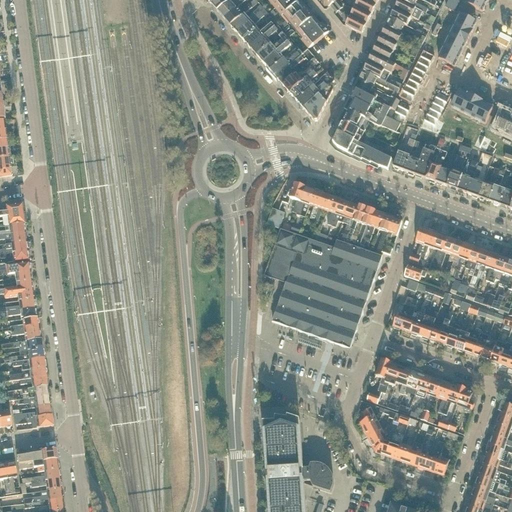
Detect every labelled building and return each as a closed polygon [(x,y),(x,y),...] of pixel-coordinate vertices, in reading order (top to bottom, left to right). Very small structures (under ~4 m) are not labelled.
[(218,12),(231,0),(216,0),(212,5),(218,12)] [(239,0),(238,1),(237,0),(231,0),(218,12),(225,20),(237,9),(246,1),(244,0),(239,0)] [(245,15),(252,8),(259,3),(256,0),(254,0),(240,13),(237,9),(225,20),(231,27),(245,15)] [(311,49),(320,42),(302,20),(286,0),(277,7),(294,27),(311,48),(310,49),(311,49)] [(311,14),(308,10),(299,0),(286,0),(302,20),(320,42),(329,34),(328,34),(311,14)] [(372,16),(377,6),(364,0),(360,0),(357,8),(372,16)] [(416,4),(418,0),(400,0),(400,1),(416,9),(423,13),(431,16),(433,12),(416,4)] [(420,0),(440,10),(442,6),(430,0),(420,0)] [(485,0),(470,0),(468,5),(483,12),(489,1),(485,0)] [(419,21),(423,13),(416,9),(400,1),(396,10),(411,18),(419,21)] [(449,3),(446,8),(457,14),(460,8),(449,3)] [(251,22),(265,10),(261,6),(248,18),(245,15),(231,27),(238,34),(251,22)] [(367,25),(372,16),(357,8),(352,18),(367,25)] [(432,17),(436,19),(440,11),(436,8),(432,17)] [(271,18),(265,10),(251,22),(238,34),(244,41),(258,29),(255,26),(265,18),(268,21),(271,18)] [(407,26),(411,18),(396,10),(392,18),(407,26)] [(462,16),(456,27),(471,35),(477,24),(462,16)] [(278,26),(277,26),(271,18),(268,21),(258,30),(258,29),(244,41),(244,42),(251,49),(278,26)] [(362,35),(367,25),(352,18),(347,27),(362,35)] [(407,27),(407,26),(392,18),(387,28),(402,36),(402,35),(409,39),(412,35),(403,31),(405,26),(407,27)] [(257,57),(284,34),(278,26),(251,49),(257,57)] [(409,29),(413,35),(419,32),(415,26),(409,29)] [(456,27),(451,38),(466,46),(471,35),(456,27)] [(398,44),(402,36),(387,28),(382,37),(398,44)] [(290,41),(284,34),(257,57),(264,64),(290,42),(290,41)] [(393,53),(398,44),(382,37),(378,46),(393,53)] [(451,38),(445,49),(461,57),(466,46),(451,38)] [(293,52),(296,49),(290,42),(264,64),(271,72),(284,60),(281,55),(289,47),(293,52)] [(389,62),(393,53),(378,46),(374,54),(389,62)] [(445,49),(440,60),(455,68),(461,57),(445,49)] [(277,79),(304,55),(301,51),(287,63),(284,60),(271,72),(277,79)] [(284,87),(315,59),(308,51),(304,55),(277,79),(284,87)] [(424,52),(421,58),(432,63),(434,58),(425,53),(424,52)] [(403,69),(389,62),(374,54),(369,63),(384,71),(392,75),(395,70),(404,74),(401,79),(405,81),(409,72),(403,69)] [(421,58),(418,64),(429,69),(432,63),(421,58)] [(321,67),(322,67),(315,59),(284,87),(290,94),(321,67)] [(380,80),(384,71),(369,63),(365,72),(380,80)] [(418,64),(415,69),(426,75),(429,69),(418,64)] [(323,72),(324,71),(321,67),(290,94),(297,102),(326,76),(323,72)] [(415,69),(412,75),(423,81),(426,75),(415,69)] [(380,80),(365,72),(360,82),(373,89),(376,83),(395,93),(392,98),(394,99),(395,100),(400,90),(394,87),(380,80)] [(335,82),(329,75),(328,74),(328,75),(326,76),(297,102),(304,109),(330,86),(335,82)] [(412,75),(409,81),(420,86),(423,81),(412,75)] [(409,81),(406,86),(417,92),(420,86),(409,81)] [(373,89),(360,82),(355,91),(385,105),(386,102),(371,94),(373,89)] [(319,122),(334,91),(330,86),(304,109),(304,110),(315,122),(319,122)] [(406,86),(403,92),(414,98),(417,92),(406,86)] [(387,118),(391,109),(389,108),(385,105),(355,91),(351,99),(387,118)] [(460,91),(453,107),(464,112),(472,97),(460,91)] [(403,92),(400,98),(411,104),(414,98),(403,92)] [(439,93),(436,99),(447,104),(450,99),(439,93)] [(472,97),(464,112),(475,118),(482,103),(472,97)] [(397,134),(400,125),(387,118),(351,99),(347,107),(348,108),(348,107),(352,109),(350,112),(350,111),(350,112),(370,123),(380,127),(397,134)] [(396,111),(398,108),(401,102),(395,100),(394,99),(389,108),(391,109),(396,111)] [(436,99),(433,105),(444,110),(447,104),(436,99)] [(401,102),(398,108),(409,113),(412,108),(401,102)] [(482,103),(475,118),(486,123),(494,108),(482,103)] [(433,105),(430,110),(441,116),(444,110),(433,105)] [(396,111),(395,113),(406,119),(409,113),(398,108),(396,111)] [(430,110),(427,116),(438,122),(441,116),(430,110)] [(365,133),(370,123),(350,112),(348,116),(347,117),(346,118),(345,120),(345,121),(344,123),(365,133)] [(394,117),(393,119),(403,125),(406,119),(395,113),(394,117)] [(511,117),(504,113),(497,129),(508,134),(511,125),(511,117)] [(427,116),(425,122),(435,127),(438,122),(427,116)] [(425,122),(421,129),(432,133),(435,127),(425,122)] [(435,127),(432,133),(438,135),(443,124),(438,122),(435,127)] [(361,141),(365,133),(344,123),(339,134),(381,155),(384,150),(366,141),(365,143),(361,141)] [(392,160),(381,155),(339,134),(334,144),(339,149),(349,155),(349,154),(352,156),(352,157),(354,157),(362,161),(363,160),(370,164),(371,164),(372,163),(379,167),(380,168),(380,167),(387,170),(388,170),(388,171),(389,171),(389,170),(392,160)] [(480,136),(474,147),(480,150),(486,138),(485,138),(480,136)] [(486,138),(480,150),(486,152),(491,141),(486,138)] [(405,172),(416,142),(411,140),(407,151),(400,149),(394,168),(393,168),(395,169),(396,170),(399,171),(400,171),(405,172)] [(415,176),(426,146),(416,142),(405,172),(410,174),(409,175),(414,177),(414,176),(415,176)] [(426,179),(427,177),(437,149),(426,146),(415,176),(418,177),(417,178),(422,180),(423,178),(426,179)] [(8,152),(7,151),(7,149),(0,149),(0,159),(10,158),(9,152),(8,152)] [(437,184),(438,180),(442,169),(435,166),(441,151),(437,149),(427,177),(426,179),(431,181),(430,183),(435,184),(435,183),(437,184)] [(458,191),(463,176),(457,174),(462,158),(458,157),(457,162),(447,187),(452,189),(452,190),(456,192),(457,191),(458,191)] [(10,159),(10,158),(0,159),(0,168),(11,167),(10,164),(11,164),(11,159),(10,159)] [(447,187),(457,162),(452,160),(450,166),(452,167),(450,172),(442,169),(438,180),(437,184),(438,184),(437,185),(442,187),(442,186),(447,187)] [(479,199),(484,184),(478,181),(483,165),(480,164),(479,165),(477,170),(468,195),(473,197),(473,198),(478,199),(478,198),(479,199)] [(12,170),(11,170),(11,167),(0,168),(0,178),(12,177),(12,175),(13,175),(12,170)] [(468,195),(477,170),(474,169),(472,173),(471,172),(469,178),(463,176),(458,191),(459,192),(459,193),(463,194),(464,193),(468,195)] [(490,202),(499,177),(499,176),(501,171),(496,170),(490,186),(484,184),(479,199),(481,199),(481,201),(484,202),(485,201),(490,202)] [(500,189),(504,178),(503,178),(500,176),(499,176),(499,177),(490,202),(494,204),(495,206),(497,207),(499,206),(500,206),(505,191),(500,189)] [(302,187),(302,185),(297,183),(297,185),(296,185),(293,192),(291,192),(289,197),(291,198),(291,199),(297,201),(293,213),(297,214),(306,188),(302,187)] [(315,190),(310,188),(310,190),(306,188),(297,214),(297,215),(306,218),(310,206),(315,191),(314,191),(315,190)] [(510,210),(511,205),(511,190),(511,193),(505,191),(500,206),(501,207),(501,208),(506,209),(506,208),(510,210)] [(321,192),(318,191),(316,192),(315,191),(310,206),(315,208),(310,222),(314,223),(324,195),(321,194),(321,192)] [(327,195),(324,195),(314,223),(318,225),(323,211),(327,212),(333,198),(332,197),(331,196),(328,195),(327,195)] [(339,200),(338,198),(335,197),(334,198),(333,198),(327,212),(332,214),(328,225),(332,227),(341,201),(339,200)] [(345,201),(344,202),(341,201),(332,227),(336,228),(340,217),(345,218),(350,204),(349,203),(348,202),(345,201)] [(356,205),(352,203),(351,204),(350,204),(345,218),(349,220),(345,231),(349,233),(359,207),(356,206),(356,205)] [(22,208),(22,206),(6,208),(7,213),(0,213),(0,218),(24,215),(24,214),(23,214),(24,214),(23,208),(22,208)] [(359,207),(349,233),(347,241),(351,242),(358,223),(362,224),(367,210),(366,209),(366,208),(363,207),(361,208),(359,207)] [(373,211),(370,209),(368,210),(367,210),(362,224),(367,226),(360,245),(364,247),(376,213),(373,212),(373,211)] [(280,230),(285,214),(273,210),(268,225),(280,230)] [(384,214),(380,213),(379,214),(376,213),(364,247),(368,248),(375,229),(380,231),(385,216),(384,216),(384,214)] [(23,216),(24,216),(24,215),(0,218),(0,222),(8,222),(9,226),(24,224),(24,222),(25,222),(24,217),(23,217),(23,216)] [(390,217),(387,216),(386,216),(385,216),(380,231),(384,232),(377,251),(382,253),(393,219),(391,218),(390,217)] [(396,220),(393,219),(382,253),(391,256),(395,245),(390,243),(393,235),(398,237),(403,222),(401,222),(401,220),(398,219),(396,220)] [(0,236),(24,234),(24,232),(25,230),(24,224),(9,226),(5,227),(5,232),(0,232),(0,236)] [(428,230),(423,228),(422,229),(421,229),(416,244),(421,245),(417,257),(412,255),(409,262),(418,266),(430,232),(428,231),(428,230)] [(320,235),(317,241),(326,244),(331,230),(328,229),(325,237),(320,235)] [(337,242),(335,249),(281,231),(265,278),(286,286),(273,322),(331,343),(350,350),(383,258),(337,242)] [(433,233),(430,232),(418,266),(423,267),(429,248),(434,250),(439,235),(438,235),(438,234),(434,232),(433,233)] [(26,237),(24,236),(24,234),(0,236),(0,240),(5,240),(6,245),(27,243),(26,237)] [(445,236),(441,235),(440,236),(439,235),(434,250),(438,251),(436,260),(435,259),(431,270),(436,272),(437,267),(438,264),(448,238),(445,237),(445,236)] [(334,246),(336,240),(329,237),(327,243),(334,246)] [(452,239),(451,240),(448,238),(438,264),(443,266),(447,254),(451,256),(456,241),(455,241),(455,240),(452,239)] [(462,243),(461,242),(458,241),(458,242),(456,241),(451,256),(449,262),(454,263),(449,277),(459,280),(461,276),(459,275),(455,274),(465,245),(462,243)] [(27,244),(27,243),(6,245),(6,250),(0,251),(0,255),(28,252),(28,249),(28,244),(27,244)] [(469,246),(465,245),(455,274),(459,275),(464,260),(469,262),(474,248),(473,247),(473,246),(469,245),(469,246)] [(479,250),(479,248),(476,247),(475,248),(474,248),(469,262),(473,264),(469,275),(473,277),(482,251),(479,250)] [(485,251),(485,252),(482,251),(473,277),(477,278),(481,267),(486,268),(491,254),(490,253),(485,251)] [(29,255),(28,255),(28,252),(0,255),(0,257),(0,258),(12,256),(14,263),(29,261),(30,260),(29,255)] [(496,256),(496,255),(493,254),(492,254),(491,254),(486,268),(491,270),(487,281),(491,283),(500,257),(496,256)] [(504,258),(503,258),(500,257),(491,283),(495,284),(499,273),(504,274),(509,260),(508,260),(507,259),(504,258)] [(511,260),(510,260),(509,260),(504,274),(499,286),(508,289),(511,278),(511,260)] [(0,277),(3,277),(31,273),(30,270),(31,269),(31,266),(30,265),(29,263),(14,265),(15,271),(0,272),(0,277)] [(420,283),(424,272),(409,267),(407,272),(406,272),(405,275),(406,276),(405,277),(420,283)] [(32,277),(31,276),(31,273),(3,277),(0,277),(0,281),(10,280),(11,285),(16,284),(32,282),(32,281),(32,280),(32,277)] [(457,296),(461,283),(455,281),(451,294),(457,296)] [(0,295),(5,295),(32,292),(31,289),(32,288),(33,288),(32,282),(16,284),(17,289),(0,291),(0,295)] [(417,291),(419,285),(410,282),(407,290),(416,293),(417,291)] [(280,285),(272,307),(278,309),(286,287),(280,285)] [(428,288),(419,285),(417,291),(426,294),(426,293),(428,288)] [(435,296),(437,290),(428,287),(428,288),(426,293),(435,296)] [(444,299),(446,294),(446,293),(437,290),(435,296),(444,299)] [(33,294),(32,293),(32,292),(5,295),(6,299),(18,298),(19,302),(34,300),(33,294)] [(446,294),(444,299),(443,302),(451,305),(454,297),(446,294)] [(474,303),(474,302),(476,296),(469,294),(466,300),(474,303)] [(483,305),(485,298),(477,295),(476,296),(474,302),(483,305)] [(491,308),(493,304),(494,300),(486,297),(485,298),(483,305),(491,308)] [(403,331),(414,300),(408,298),(405,308),(406,308),(403,316),(398,314),(394,327),(396,328),(396,329),(401,331),(402,330),(403,331)] [(35,302),(34,300),(19,302),(19,307),(0,309),(0,314),(7,313),(36,310),(35,307),(36,306),(35,302)] [(412,319),(418,302),(414,300),(403,331),(412,334),(416,320),(412,319)] [(420,337),(431,306),(427,304),(423,316),(418,315),(416,320),(412,334),(413,334),(413,335),(418,338),(419,336),(420,337)] [(468,314),(470,306),(463,304),(460,311),(468,314)] [(429,340),(434,327),(438,315),(434,313),(436,307),(432,305),(431,306),(420,337),(423,338),(424,339),(427,341),(428,340),(429,340)] [(478,316),(480,309),(471,306),(469,314),(477,317),(478,316)] [(508,317),(510,310),(502,307),(499,314),(508,317)] [(486,319),(487,319),(489,312),(480,309),(478,316),(486,319)] [(37,313),(36,313),(36,310),(7,313),(8,318),(20,316),(21,321),(23,321),(38,319),(37,319),(37,318),(38,318),(37,313)] [(495,322),(498,315),(489,312),(487,319),(495,322)] [(453,316),(454,314),(449,313),(449,315),(448,314),(447,318),(444,328),(438,343),(441,344),(441,346),(445,347),(446,346),(447,346),(453,330),(449,328),(453,316)] [(504,325),(506,318),(498,315),(495,322),(504,325)] [(39,322),(38,320),(38,319),(23,321),(23,326),(10,328),(11,332),(39,329),(38,325),(40,324),(39,322)] [(456,350),(463,328),(464,326),(455,323),(453,330),(447,346),(448,347),(448,348),(452,349),(453,348),(456,350)] [(438,343),(444,328),(439,327),(438,328),(434,327),(429,340),(430,340),(431,342),(434,343),(435,342),(438,343)] [(465,353),(472,331),(463,328),(456,350),(459,351),(459,352),(463,353),(464,352),(465,353)] [(41,334),(39,332),(39,329),(11,332),(12,337),(24,336),(25,343),(40,341),(40,337),(41,336),(41,334)] [(473,356),(481,334),(472,331),(465,353),(473,356)] [(491,362),(497,345),(498,343),(493,341),(496,335),(491,333),(490,337),(482,359),(491,362)] [(482,359),(490,337),(481,334),(473,356),(482,359)] [(40,341),(25,343),(14,344),(14,349),(19,348),(20,353),(42,350),(42,349),(43,349),(43,344),(42,344),(41,341),(40,341)] [(500,365),(507,346),(498,343),(497,345),(491,362),(492,362),(492,364),(496,365),(497,364),(500,365)] [(509,368),(511,358),(511,346),(507,345),(507,346),(500,365),(503,366),(503,368),(506,369),(508,368),(509,368)] [(360,356),(363,351),(356,347),(353,353),(360,356)] [(42,351),(42,350),(20,353),(21,357),(4,359),(5,364),(9,363),(10,364),(13,363),(44,359),(43,356),(44,356),(44,351),(42,351)] [(44,362),(44,359),(13,363),(14,368),(22,367),(22,371),(45,369),(45,367),(46,367),(45,362),(44,362)] [(393,364),(382,360),(382,361),(381,361),(379,366),(380,367),(376,377),(383,379),(381,385),(377,397),(370,395),(368,402),(378,405),(383,392),(392,365),(393,364)] [(383,392),(386,393),(390,385),(396,387),(397,384),(403,368),(397,366),(397,367),(392,365),(383,392)] [(408,371),(408,369),(403,368),(397,384),(403,386),(399,398),(403,399),(405,394),(407,387),(412,372),(408,371)] [(46,371),(45,370),(45,369),(22,371),(22,372),(22,375),(10,377),(10,382),(20,381),(46,378),(45,375),(47,374),(46,371)] [(418,373),(417,374),(412,372),(407,387),(417,391),(423,375),(418,373)] [(428,378),(428,377),(423,375),(417,391),(427,395),(433,379),(428,378)] [(48,382),(46,381),(46,378),(20,381),(21,386),(32,385),(32,389),(48,387),(47,387),(47,386),(48,384),(48,382)] [(438,380),(437,381),(433,379),(427,395),(437,398),(443,382),(438,380)] [(448,385),(448,384),(443,382),(437,398),(443,400),(438,413),(443,415),(453,387),(448,385)] [(23,401),(49,397),(49,393),(49,392),(49,389),(48,388),(48,387),(32,389),(22,391),(23,401)] [(458,387),(458,388),(453,387),(443,415),(447,417),(452,403),(457,405),(463,389),(458,387)] [(473,411),(475,405),(470,404),(473,394),(468,392),(469,391),(463,389),(457,405),(456,410),(471,415),(473,411)] [(51,405),(51,402),(49,401),(49,397),(23,401),(17,401),(18,406),(35,404),(35,409),(50,407),(50,406),(51,405)] [(3,412),(1,401),(0,401),(0,422),(1,428),(5,428),(7,429),(10,428),(11,427),(12,427),(9,411),(3,412)] [(511,419),(511,407),(503,404),(500,412),(501,412),(500,415),(511,419)] [(50,408),(50,407),(35,409),(36,414),(14,417),(15,421),(23,420),(52,417),(51,413),(52,413),(51,408),(50,408)] [(408,416),(411,410),(403,407),(401,414),(408,416)] [(377,415),(377,412),(376,409),(374,409),(364,414),(367,421),(361,424),(364,430),(378,423),(381,421),(382,416),(384,410),(381,409),(379,415),(377,414),(377,415)] [(389,419),(391,413),(391,412),(384,410),(382,416),(389,419)] [(418,419),(421,412),(417,410),(415,414),(412,413),(411,417),(418,419)] [(428,423),(430,419),(424,417),(426,414),(422,412),(419,420),(428,423)] [(398,427),(399,423),(401,416),(397,414),(393,425),(398,427)] [(511,431),(511,429),(511,419),(500,415),(498,421),(497,420),(495,425),(511,431)] [(409,425),(411,419),(401,416),(399,423),(409,426),(409,425)] [(53,421),(52,421),(52,417),(23,420),(23,425),(32,424),(33,429),(32,429),(32,430),(53,427),(53,426),(54,426),(53,421)] [(301,422),(288,418),(288,420),(276,419),(276,424),(264,424),(267,474),(270,473),(271,484),(268,484),(269,511),(306,511),(305,485),(331,494),(333,492),(334,489),(334,486),(334,483),(334,480),(333,477),(332,474),(330,472),(328,470),(326,468),(323,467),(320,466),(317,465),(315,465),(312,465),(310,470),(304,470),(301,422)] [(448,431),(451,424),(441,421),(439,427),(448,431)] [(369,439),(383,431),(378,423),(364,430),(369,439)] [(451,424),(448,431),(456,433),(458,427),(451,424)] [(508,441),(511,431),(495,425),(494,430),(495,430),(493,436),(508,441)] [(430,426),(430,427),(428,432),(427,435),(433,437),(436,428),(430,426)] [(373,448),(387,440),(385,437),(388,435),(386,430),(383,431),(369,439),(373,448)] [(457,442),(459,437),(449,433),(447,438),(457,442)] [(401,436),(400,438),(395,436),(393,439),(387,457),(396,460),(404,440),(405,437),(401,436)] [(505,451),(508,441),(493,436),(491,441),(490,441),(488,446),(505,451)] [(406,464),(411,449),(405,447),(408,438),(405,437),(404,440),(396,460),(406,464)] [(387,457),(393,439),(390,438),(387,439),(387,440),(373,448),(376,454),(387,457)] [(435,474),(440,459),(445,445),(441,444),(436,457),(431,455),(425,470),(435,474)] [(509,464),(510,460),(507,459),(509,453),(505,451),(488,446),(487,450),(488,451),(486,456),(501,462),(509,464)] [(416,467),(421,452),(411,449),(406,464),(416,467)] [(18,466),(32,464),(58,461),(56,451),(56,450),(42,452),(17,456),(18,466)] [(425,470),(431,455),(421,452),(416,467),(425,470)] [(511,465),(509,464),(501,462),(486,456),(484,462),(483,462),(481,467),(497,472),(499,466),(511,470),(511,468),(511,465)] [(445,477),(450,462),(440,459),(435,474),(445,477)] [(59,470),(59,469),(59,468),(59,465),(58,465),(58,461),(32,464),(18,466),(19,471),(33,469),(33,474),(44,472),(59,470)] [(14,463),(12,464),(12,462),(7,463),(7,464),(5,465),(10,495),(19,494),(19,489),(14,490),(12,479),(17,478),(14,463)] [(5,465),(2,465),(1,464),(0,464),(0,481),(3,481),(6,495),(10,495),(5,465)] [(506,487),(507,482),(499,480),(501,473),(497,472),(481,467),(480,471),(480,472),(478,477),(494,482),(506,487)] [(60,471),(59,471),(59,470),(44,472),(45,477),(22,480),(23,485),(26,485),(31,484),(60,480),(59,476),(61,476),(60,471)] [(490,493),(494,482),(478,477),(477,483),(476,482),(474,487),(490,493)] [(61,484),(60,480),(31,484),(32,489),(46,487),(47,492),(61,490),(61,489),(62,489),(62,484),(61,484)] [(495,506),(496,501),(488,498),(490,493),(474,487),(472,492),(473,492),(471,498),(487,503),(495,506)] [(61,491),(61,490),(47,492),(34,494),(35,499),(24,500),(24,505),(63,500),(62,496),(63,496),(63,491),(61,491)] [(495,506),(487,503),(471,498),(469,503),(467,508),(479,511),(483,511),(485,508),(493,511),(495,506)] [(63,503),(63,500),(24,505),(25,510),(49,507),(49,511),(50,511),(64,510),(64,509),(65,508),(64,503),(63,503)]
